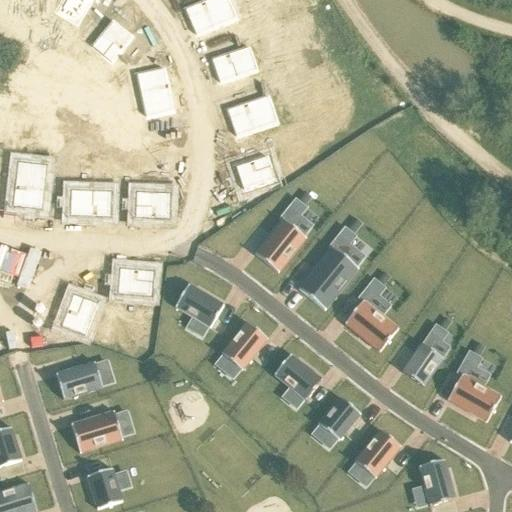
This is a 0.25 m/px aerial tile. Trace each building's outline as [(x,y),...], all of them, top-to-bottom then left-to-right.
[(95,3),(91,0),(66,0),(61,7),(81,22),(95,3)] [(196,39),(238,22),(228,0),(211,0),(185,11),(196,39)] [(133,42),(120,25),(99,45),(111,60),(133,42)] [(245,47),(212,58),(219,78),(252,68),(245,47)] [(169,107),(161,80),(137,85),(145,113),(169,107)] [(259,99),(225,110),(233,133),(268,122),(259,99)] [(269,154),(232,170),(238,194),(279,177),(269,154)] [(11,179),(9,199),(38,203),(39,183),(11,179)] [(242,222),(263,239),(289,206),(268,189),(242,222)] [(166,192),(135,193),(136,215),(166,215),(166,192)] [(67,193),(66,212),(102,215),(103,193),(67,193)] [(301,290),(329,311),(358,271),(330,250),(301,290)] [(117,296),(128,297),(146,298),(152,299),(154,272),(120,270),(117,296)] [(226,307),(189,288),(177,310),(214,331),(226,307)] [(85,337),(89,327),(96,310),(98,305),(73,296),(61,328),(85,337)] [(348,324),(383,352),(401,330),(366,302),(348,324)] [(269,340),(249,325),(223,358),(242,373),(269,340)] [(403,371),(423,387),(444,359),(424,344),(403,371)] [(320,380),(288,354),(274,373),(305,400),(320,380)] [(56,371),(64,399),(106,386),(98,359),(56,371)] [(451,400),(488,421),(501,399),(464,377),(451,400)] [(360,413),(340,397),(319,423),(339,439),(360,413)] [(74,420),(82,447),(124,435),(117,408),(74,420)] [(0,465),(22,460),(14,426),(0,429),(0,465)] [(400,444),(381,429),(355,461),(375,476),(400,444)] [(96,459),(107,498),(135,489),(123,450),(96,459)] [(454,501),(443,460),(417,467),(429,508),(454,501)] [(0,511),(39,511),(32,483),(0,491),(0,511)]
